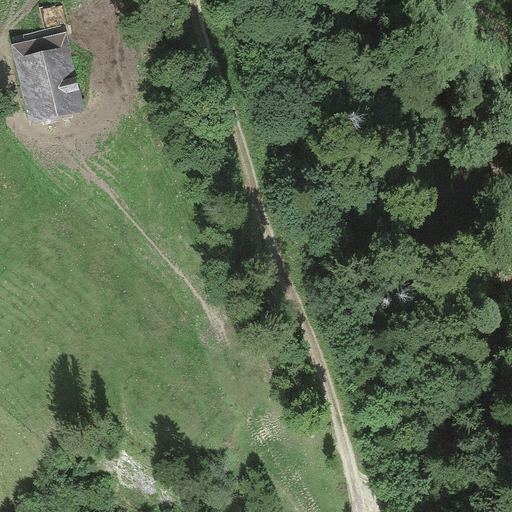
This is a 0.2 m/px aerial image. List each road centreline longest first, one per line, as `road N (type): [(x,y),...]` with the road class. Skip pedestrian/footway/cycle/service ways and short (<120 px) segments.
road 1 (track): [(361,511),(308,329),(194,0)]
road 2 (track): [(0,127),(31,154),(76,154),(137,120)]
